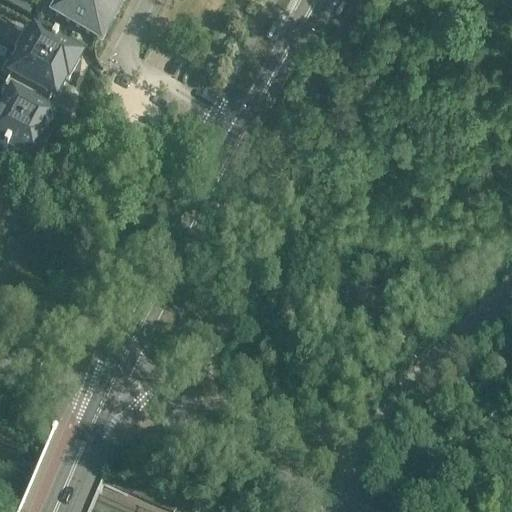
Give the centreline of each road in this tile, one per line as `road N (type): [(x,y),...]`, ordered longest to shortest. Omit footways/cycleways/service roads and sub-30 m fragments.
road 1 (secondary): [(110,384),(317,0)]
road 2 (unclassified): [(336,511),(243,466),(175,416),(110,384)]
